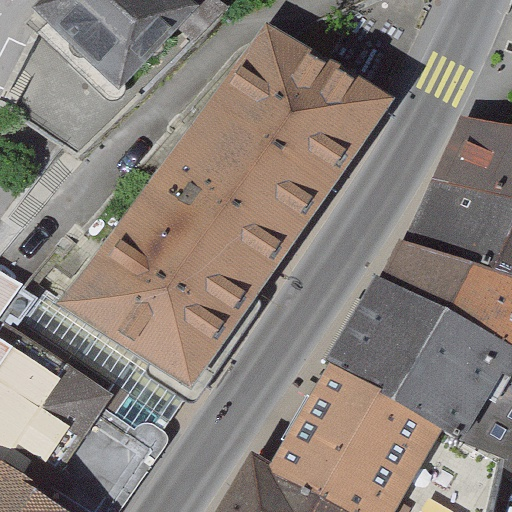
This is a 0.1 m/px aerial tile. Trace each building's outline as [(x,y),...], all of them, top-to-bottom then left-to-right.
[(223,18),(227,10),(215,0),(54,0),(36,20),(44,27),(39,37),(105,101),(175,28),(191,44),(220,16),(223,18)] [(390,109),(269,34),(63,310),(183,388),(181,391),(190,396),(390,109)] [(511,205),(511,139),(465,128),(439,187),(511,205)] [(511,205),(439,187),(409,249),(511,284),(511,205)] [(387,292),(511,362),(511,284),(409,249),(387,292)] [(0,466),(68,511),(108,511),(188,400),(39,303),(22,325),(10,318),(0,333),(0,323),(23,290),(0,272),(0,466)] [(467,450),(505,464),(511,467),(511,362),(387,292),(336,374),(467,450)] [(344,511),(493,511),(505,464),(467,450),(336,374),(276,475),(344,511)] [(256,464),(226,511),(344,511),(276,475),(256,464)] [(0,511),(68,511),(0,466),(0,511)]
